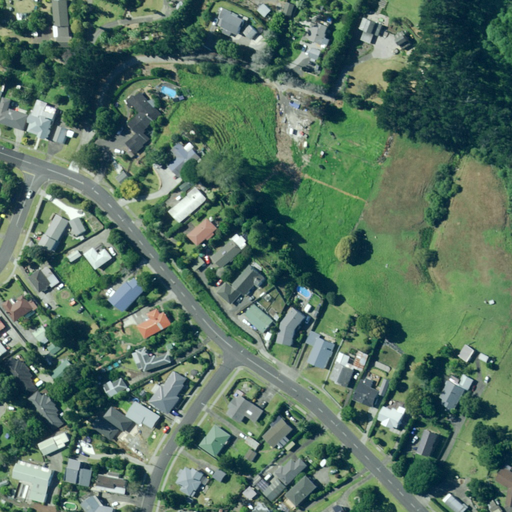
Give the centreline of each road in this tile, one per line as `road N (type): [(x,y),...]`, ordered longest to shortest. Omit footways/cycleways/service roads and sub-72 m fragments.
road 1 (residential): [(236,352),(100,195),(38,165)]
road 2 (residential): [(419,511),(308,400),(236,352)]
road 3 (residential): [(145,511),(177,433),(236,352)]
